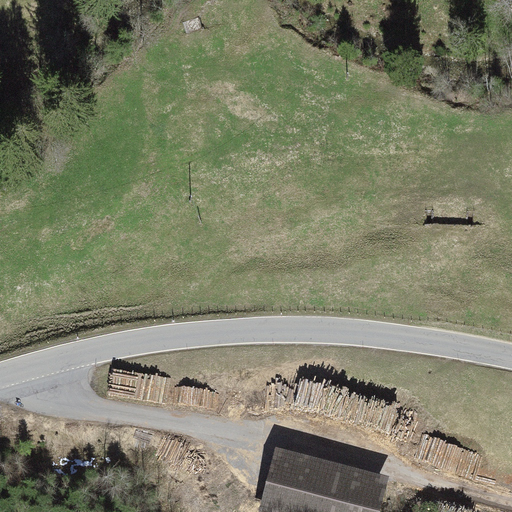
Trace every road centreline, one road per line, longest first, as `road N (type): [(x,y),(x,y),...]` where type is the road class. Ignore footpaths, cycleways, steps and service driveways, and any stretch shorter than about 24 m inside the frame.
road 1 (tertiary): [(0,375),(97,350),(237,330),(356,332),(511,356)]
road 2 (track): [(38,364),(106,415),(361,461),(511,502)]
